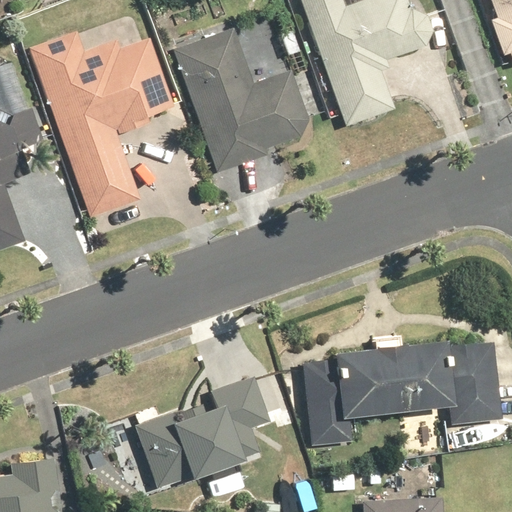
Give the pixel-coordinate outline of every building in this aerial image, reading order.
[(293,0),(338,124),(384,108),(367,62),(426,41),(410,0),(293,0)] [(511,0),(484,0),(504,59),(511,56),(511,0)] [(229,19),(166,41),(210,168),(272,147),(268,136),(304,124),(283,62),(247,74),(229,19)] [(139,197),(114,131),(168,111),(138,30),(87,48),(78,24),(23,44),(86,216),(139,197)] [(0,249),(25,241),(7,187),(23,182),(13,153),(34,146),(21,108),(1,115),(0,113),(0,249)] [(328,355),(329,360),(291,364),(300,450),(343,445),(341,427),(449,415),(451,435),(500,430),(491,348),(456,352),(455,341),(328,355)] [(254,373),(205,390),(209,401),(131,428),(153,492),(253,458),(241,423),(268,414),(254,373)] [(8,475),(0,476),(0,511),(59,511),(56,486),(54,469),(52,458),(7,464),(8,475)] [(361,500),(361,511),(441,511),(442,498),(361,500)]
